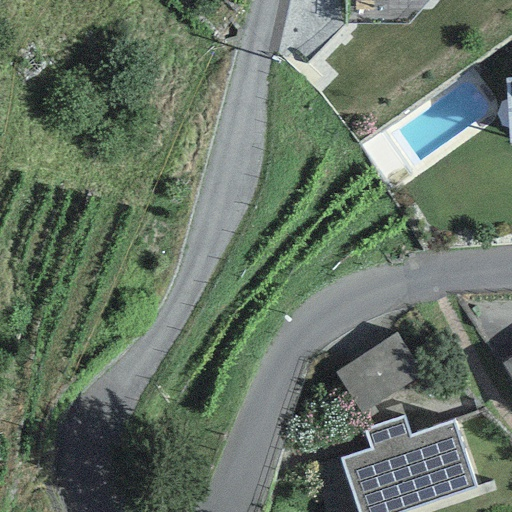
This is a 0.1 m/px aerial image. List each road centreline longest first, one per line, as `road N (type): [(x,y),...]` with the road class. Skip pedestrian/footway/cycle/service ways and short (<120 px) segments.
road 1 (unclassified): [(266,0),(182,302),(87,434),(86,487),(99,511)]
road 2 (unclassified): [(223,511),(282,366),(313,320),(359,293),(511,270)]
